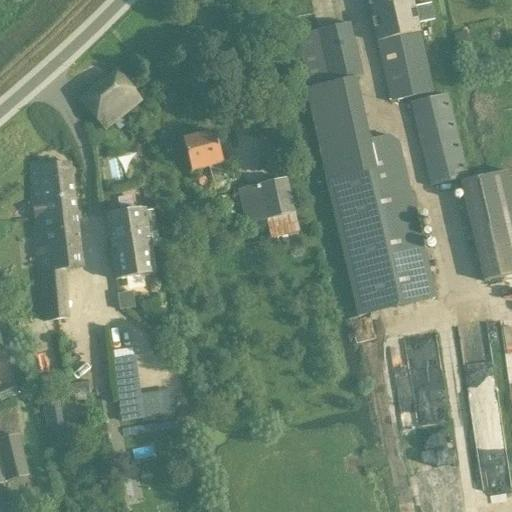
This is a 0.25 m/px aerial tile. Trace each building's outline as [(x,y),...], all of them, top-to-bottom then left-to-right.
[(412,0),(366,0),(375,42),(419,32),(418,25),(440,20),(437,4),(415,10),(412,0)] [(296,37),(306,81),(308,90),(352,80),(362,77),(350,24),(296,37)] [(419,32),(375,42),(391,103),(433,93),(419,32)] [(469,49),(466,32),(453,35),(456,52),(469,49)] [(117,73),(106,81),(81,99),(104,131),(113,124),(121,118),(140,104),(117,73)] [(412,104),(431,187),(468,178),(448,95),(412,104)] [(349,113),(315,121),(329,181),(363,173),(356,144),(349,113)] [(121,118),(113,124),(118,130),(126,125),(121,118)] [(213,186),(227,182),(215,132),(183,141),(191,173),(209,168),(213,186)] [(367,142),(356,144),(363,173),(329,181),(326,182),(358,317),(435,298),(398,142),(389,136),(367,142)] [(33,203),(75,199),(71,164),(29,167),(33,203)] [(484,282),(511,275),(511,190),(507,171),(460,183),(484,282)] [(295,215),(287,180),(237,191),(245,226),(266,222),(270,241),(299,233),(295,215)] [(81,269),(75,199),(33,203),(44,322),(68,319),(64,270),(81,269)] [(115,281),(155,275),(145,211),(105,217),(115,281)] [(5,446),(0,448),(0,472),(2,478),(14,474),(5,446)]
